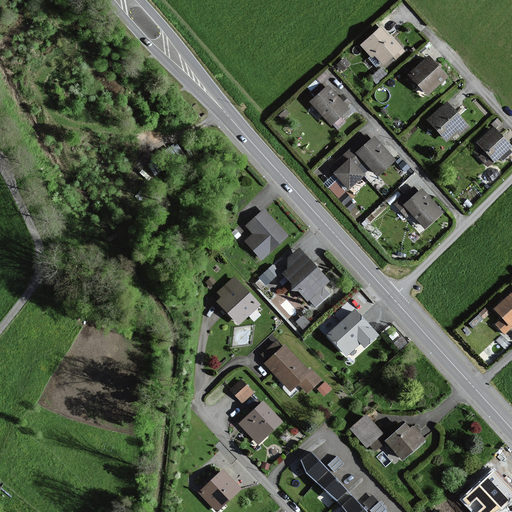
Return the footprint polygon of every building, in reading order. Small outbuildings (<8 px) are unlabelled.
[(387,37),(379,29),(361,45),(371,57),(374,55),(383,64),(392,56),(394,58),(403,51),(400,48),(401,48),(390,35),(387,37)] [(446,77),(428,57),(418,66),(416,63),(406,71),(427,94),(446,77)] [(347,108),(328,87),(310,103),(329,124),(347,108)] [(468,128),(446,103),(428,119),(447,141),(456,132),(459,135),(468,128)] [(509,147),(493,129),(478,143),(481,147),(477,152),(481,156),(480,157),(487,166),(493,160),(494,161),(500,156),(502,159),(510,152),(507,149),(509,147)] [(377,175),(394,160),(374,138),(371,141),(366,135),(345,154),(349,159),(334,173),(348,189),(363,175),(362,174),(369,167),(377,175)] [(424,228),(441,213),(421,190),(418,193),(414,188),(395,204),(406,216),(411,213),(424,228)] [(243,241),(261,261),(289,237),(264,208),(245,226),(252,233),(243,241)] [(299,249),(289,258),(288,270),(283,274),(306,300),(309,298),(315,306),(328,294),(322,287),(328,281),(299,249)] [(222,297),(217,301),(238,325),(259,305),(233,277),(217,292),(222,297)] [(511,297),(510,295),(495,309),(503,318),(496,324),(504,333),(511,326),(511,297)] [(353,310),(327,334),(348,356),(361,343),(365,348),(377,336),(353,310)] [(281,349),(276,342),(262,354),(268,361),(265,363),(290,390),(298,383),(307,392),(320,380),(311,370),(309,372),(284,346),(281,349)] [(329,379),(318,384),(322,393),(332,389),(329,379)] [(252,393),(241,381),(232,390),(243,402),(252,393)] [(280,422),(263,403),(240,423),(258,442),(280,422)] [(382,434),(365,416),(351,429),(367,447),(370,444),(375,450),(384,442),(381,439),(382,438),(380,436),(382,434)] [(423,440),(411,427),(409,430),(404,425),(386,441),(402,459),(423,440)] [(305,473),(317,482),(328,470),(311,451),(300,459),(305,473)] [(317,482),(339,503),(349,495),(328,470),(317,482)] [(239,489),(222,471),(199,493),(216,511),(239,489)] [(478,511),(492,511),(500,508),(511,496),(511,489),(495,471),(464,499),(468,504),(475,498),(484,507),(478,511)] [(372,511),(380,511),(387,506),(373,492),(363,502),(372,511)] [(339,503),(345,511),(366,511),(349,495),(339,503)]
